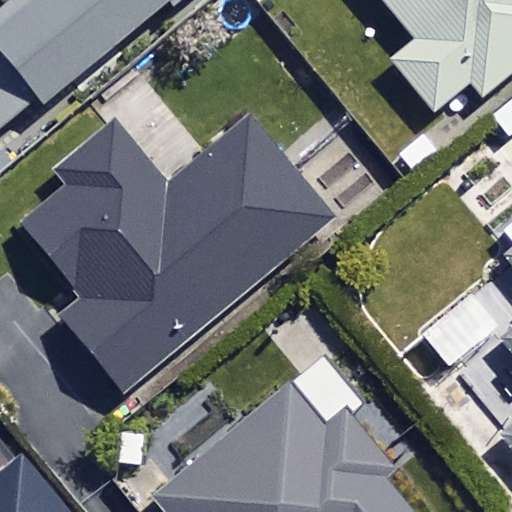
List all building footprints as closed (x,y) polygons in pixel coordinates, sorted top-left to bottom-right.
[(8,0),(0,7),(0,128),(38,98),(44,105),(170,2),(174,7),(182,0),(8,0)] [(511,0),(383,0),(417,40),(392,62),(435,113),(473,81),(484,95),(511,72),(511,0)] [(337,218),(249,112),(166,180),(115,118),(54,169),(66,184),(18,225),(77,297),(56,314),(123,395),(337,218)] [(458,359),(509,422),(497,432),(511,450),(511,248),(502,256),(511,268),(511,327),(498,339),(492,331),(458,359)] [(327,434),(285,383),(149,495),(162,511),(414,511),(373,461),(391,446),(359,407),(327,434)] [(2,473),(0,470),(0,511),(68,511),(23,456),(2,473)]
